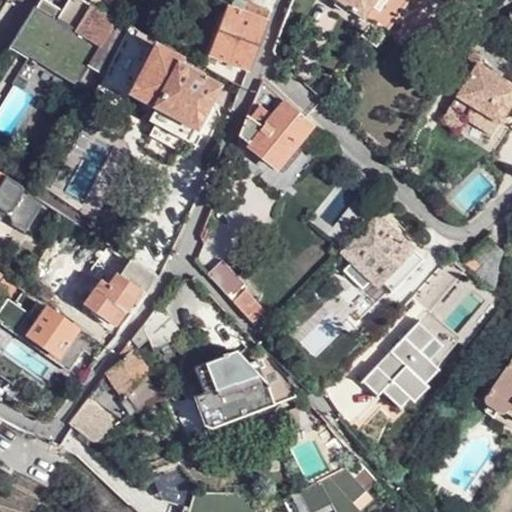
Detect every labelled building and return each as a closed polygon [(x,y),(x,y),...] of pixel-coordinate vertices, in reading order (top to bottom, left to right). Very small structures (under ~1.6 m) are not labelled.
[(0,0),(0,17),(10,0),(0,0)] [(36,11),(34,9),(10,49),(38,67),(41,62),(80,85),(91,66),(102,48),(80,35),(95,9),(78,0),(47,0),(46,2),(42,1),(36,11)] [(39,0),(34,9),(36,11),(42,1),(46,2),(47,0),(39,0)] [(338,0),(365,19),(374,6),(378,0),(338,0)] [(378,0),(374,6),(380,11),(388,0),(378,0)] [(252,3),(247,15),(268,23),(272,14),(252,3)] [(120,22),(95,9),(80,35),(102,48),(91,66),(101,73),(98,79),(101,81),(125,36),(130,28),(120,22)] [(247,15),(231,9),(213,55),(250,70),(268,23),(247,15)] [(157,42),(135,30),(134,35),(140,38),(138,41),(154,49),(157,42)] [(159,48),(134,95),(158,108),(173,116),(198,129),(212,102),(220,88),(182,68),(185,63),(159,48)] [(491,139),(511,106),(511,89),(480,68),(483,62),(472,55),(460,74),(469,81),(448,112),(464,122),(491,139)] [(87,107),(82,117),(102,129),(114,106),(94,94),(87,107)] [(251,107),(247,116),(265,129),(286,103),(281,97),(264,117),(251,107)] [(173,116),(165,130),(156,126),(150,137),(178,152),(184,141),(197,147),(203,137),(210,140),(222,118),(217,105),(212,102),(198,129),(173,116)] [(312,127),(286,103),(265,129),(252,145),(278,168),(284,162),(295,147),(312,127)] [(173,116),(158,108),(150,122),(156,126),(165,130),(173,116)] [(464,122),(448,112),(441,123),(456,133),(464,122)] [(265,129),(247,116),(240,136),(252,145),(265,129)] [(301,153),(295,147),(284,162),(289,167),(301,153)] [(0,173),(0,209),(2,211),(11,216),(26,190),(0,173)] [(39,198),(26,190),(11,216),(14,224),(26,232),(45,202),(39,198)] [(2,211),(0,213),(0,223),(5,227),(11,216),(2,211)] [(422,260),(376,215),(336,256),(350,269),(340,278),(359,296),(373,282),(384,270),(399,284),(422,260)] [(129,258),(111,246),(105,257),(114,263),(115,261),(123,268),(129,258)] [(160,278),(129,258),(123,268),(118,274),(142,290),(148,294),(160,278)] [(118,274),(123,268),(115,261),(114,263),(95,291),(103,297),(118,274)] [(246,286),(224,261),(208,275),(231,300),(234,297),(245,287),(246,286)] [(399,284),(384,270),(373,282),(387,296),(399,284)] [(142,290),(118,274),(103,297),(92,310),(116,326),(134,302),(142,290)] [(4,277),(0,283),(0,286),(11,295),(17,286),(4,277)] [(107,349),(23,290),(14,302),(8,297),(0,308),(0,386),(9,392),(22,375),(0,359),(0,358),(16,337),(68,375),(82,357),(94,366),(107,349)] [(148,294),(142,290),(134,302),(140,306),(148,294)] [(103,297),(95,291),(85,305),(92,310),(103,297)] [(265,315),(247,291),(237,301),(234,303),(254,325),(265,315)] [(85,305),(74,322),(105,343),(116,326),(92,310),(85,305)] [(158,305),(131,339),(140,347),(149,339),(154,351),(183,334),(172,319),(158,305)] [(420,324),(365,383),(380,398),(384,393),(402,410),(440,372),(430,362),(445,347),(420,324)] [(128,344),(108,372),(107,373),(120,392),(111,398),(125,419),(134,412),(138,409),(159,392),(149,379),(152,376),(134,350),(128,344)] [(196,368),(202,384),(214,380),(249,365),(238,353),(196,368)] [(511,356),(511,357),(484,397),(482,401),(484,405),(498,414),(502,416),(506,413),(511,417),(511,356)] [(258,362),(275,405),(304,395),(269,357),(258,362)] [(249,365),(214,380),(229,423),(275,405),(258,362),(249,365)] [(202,384),(206,394),(196,398),(207,425),(213,428),(229,423),(214,380),(202,384)] [(179,405),(204,472),(206,474),(211,475),(330,424),(304,395),(275,405),(229,423),(213,428),(207,425),(196,398),(179,405)] [(111,417),(87,399),(69,423),(93,449),(115,431),(113,429),(111,417)] [(288,498),(294,511),(411,511),(364,461),(288,498)] [(195,493),(189,511),(257,511),(248,493),(195,493)]
